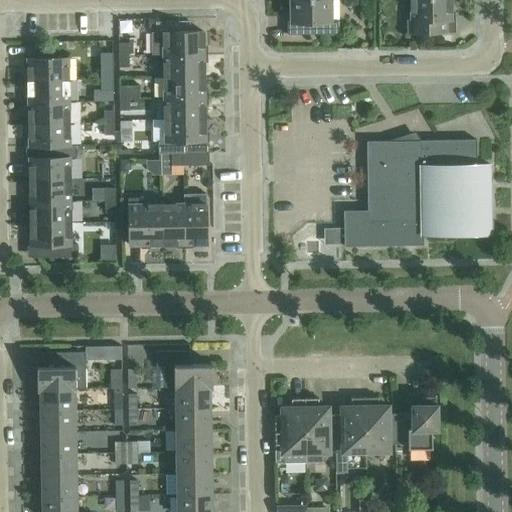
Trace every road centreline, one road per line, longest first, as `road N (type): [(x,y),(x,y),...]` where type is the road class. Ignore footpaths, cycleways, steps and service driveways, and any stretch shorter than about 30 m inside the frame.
road 1 (residential): [(250,69),(473,70),(494,52),(493,0)]
road 2 (residential): [(0,310),(252,307)]
road 3 (residential): [(250,69),(252,307)]
road 4 (residential): [(487,312),(463,301),(252,307)]
road 5 (residential): [(236,3),(0,6)]
road 6 (unclassified): [(495,511),(487,312)]
road 7 (residential): [(256,368),(436,364)]
road 8 (residential): [(260,511),(256,368)]
